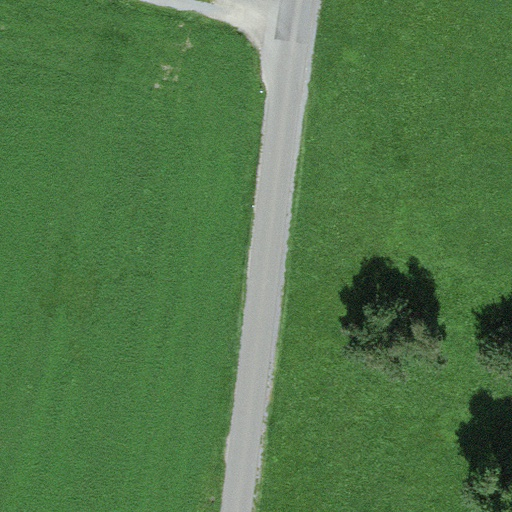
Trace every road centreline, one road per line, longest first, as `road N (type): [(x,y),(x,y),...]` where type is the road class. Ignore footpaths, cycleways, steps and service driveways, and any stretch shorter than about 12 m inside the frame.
road 1 (unclassified): [(296,0),(240,511)]
road 2 (track): [(154,0),(292,32)]
